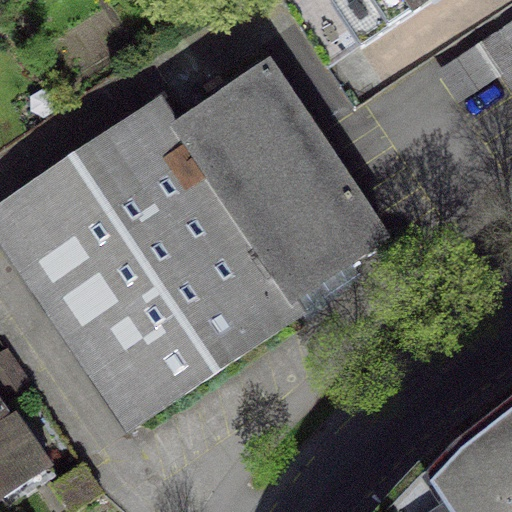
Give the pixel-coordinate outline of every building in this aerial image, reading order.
[(432,0),(327,0),(361,49),(432,0)] [(511,21),(436,72),(458,105),(501,77),(511,93),(511,21)] [(176,135),(157,106),(0,211),(0,237),(129,429),(298,316),(289,302),(380,241),(267,73),(176,135)] [(4,352),(0,354),(0,395),(7,406),(30,391),(4,352)] [(0,410),(0,500),(48,467),(43,459),(14,417),(8,422),(0,411),(0,410)] [(511,511),(511,410),(484,432),(434,474),(397,511),(511,511)] [(43,459),(48,467),(58,482),(82,465),(68,443),(43,459)] [(74,511),(102,494),(82,465),(58,482),(50,487),(67,511),(74,511)]
